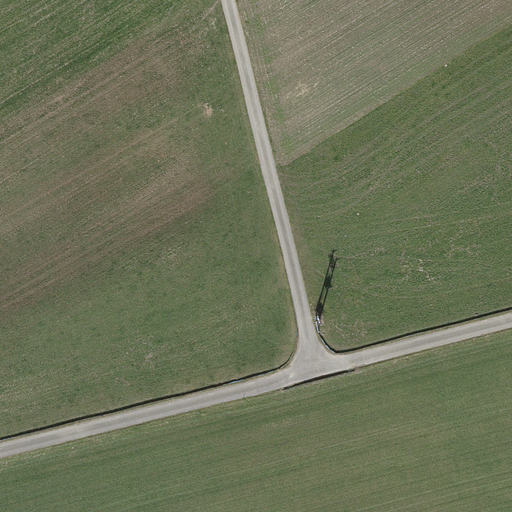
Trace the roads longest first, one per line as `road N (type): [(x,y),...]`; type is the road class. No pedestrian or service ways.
road 1 (track): [(228,0),(317,369)]
road 2 (track): [(317,369),(0,452)]
road 3 (track): [(511,319),(317,369)]
